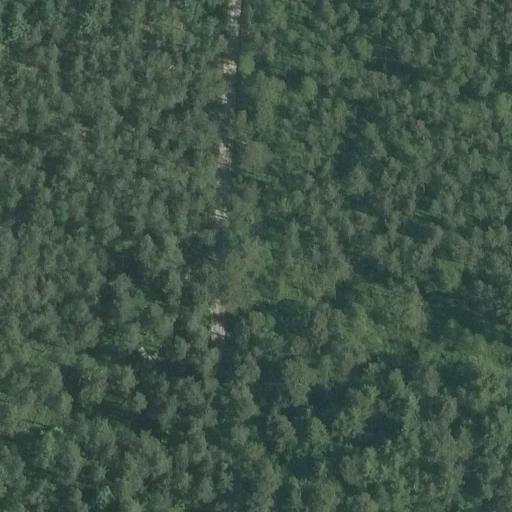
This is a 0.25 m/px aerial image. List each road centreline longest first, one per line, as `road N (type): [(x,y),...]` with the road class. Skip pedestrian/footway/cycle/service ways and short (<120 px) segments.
road 1 (track): [(204,511),(234,0)]
road 2 (track): [(215,275),(0,294)]
